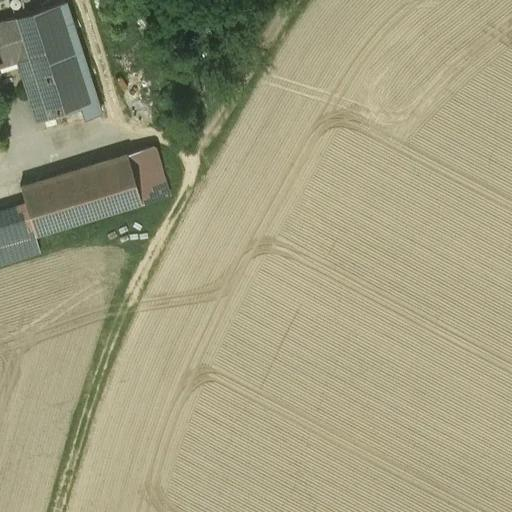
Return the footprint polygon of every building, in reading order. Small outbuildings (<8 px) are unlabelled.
[(63,1),(3,19),(4,20),(16,60),(36,120),(79,106),(83,120),(99,115),(63,1)] [(4,20),(0,21),(0,65),(16,60),(4,20)] [(150,148),(126,155),(140,203),(165,195),(150,148)] [(126,155),(20,187),(24,202),(35,235),(140,203),(126,155)] [(24,202),(0,210),(0,263),(40,251),(35,235),(24,202)]
